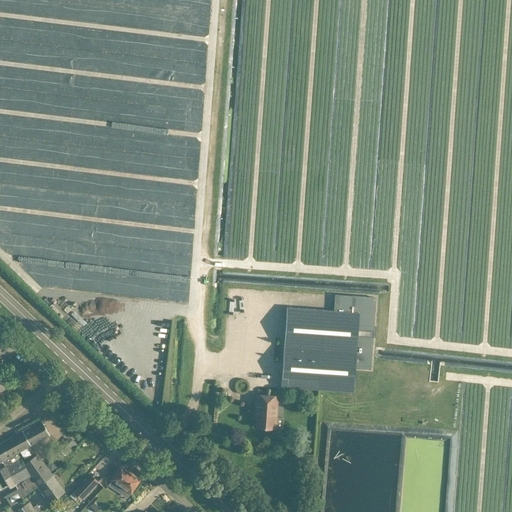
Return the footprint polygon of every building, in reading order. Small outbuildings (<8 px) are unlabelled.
[(287,307),(281,386),(285,387),(284,390),(290,391),(291,387),(353,392),(356,352),(371,353),(371,354),(375,298),(350,296),(351,296),(350,312),(287,307)] [(110,324),(90,335),(92,340),(113,329),(110,324)] [(275,428),(277,396),(256,394),(255,411),(257,411),(256,427),(275,428)] [(51,415),(59,411),(54,402),(46,406),(51,415)] [(23,465),(16,453),(49,435),(42,421),(0,442),(0,445),(7,457),(2,460),(13,479),(15,484),(17,488),(22,497),(38,486),(52,475),(38,456),(23,465)] [(62,448),(67,453),(76,444),(71,439),(62,448)] [(0,470),(9,487),(15,484),(13,479),(2,460),(5,466),(0,469),(0,470)] [(132,491),(140,479),(121,466),(112,479),(123,487),(122,489),(130,492),(132,490),(132,491)] [(81,499),(98,481),(90,474),(74,491),(81,499)] [(49,502),(56,497),(64,491),(52,475),(38,486),(49,502)] [(10,506),(22,497),(17,488),(4,496),(10,506)]
